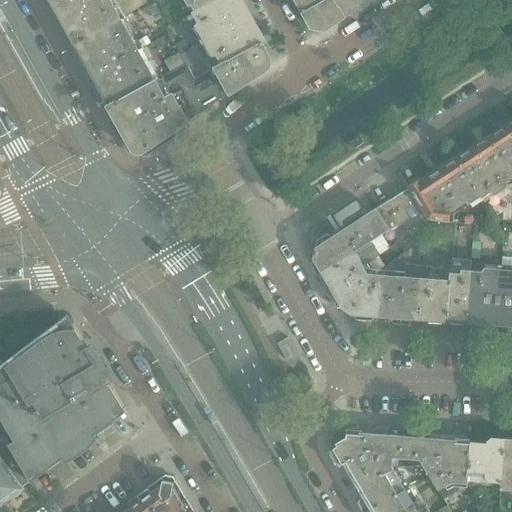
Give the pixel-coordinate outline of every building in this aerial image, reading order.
[(48,0),(74,46),(120,19),(109,0),(48,0)] [(220,0),(175,0),(176,2),(178,0),(187,0),(195,14),(220,0)] [(263,41),(250,17),(240,0),(220,0),(195,14),(200,23),(197,29),(204,43),(199,46),(195,39),(177,49),(178,53),(179,54),(185,63),(188,68),(205,58),(212,56),(219,56),(223,65),(264,42),(263,41)] [(368,0),(296,0),(310,25),(326,28),(368,0)] [(154,80),(139,54),(144,51),(139,43),(135,45),(120,19),(74,46),(108,107),(154,80)] [(264,70),(267,56),(263,48),(266,47),(264,42),(223,65),(195,80),(196,81),(210,106),(264,70)] [(185,63),(179,54),(164,62),(169,72),(185,63)] [(186,123),(170,95),(168,97),(165,92),(161,91),(154,80),(108,107),(132,149),(142,151),(142,152),(186,123)] [(196,81),(189,85),(186,80),(176,86),(177,88),(174,90),(175,93),(170,95),(186,123),(210,106),(196,81)] [(511,120),(506,125),(488,136),(511,173),(511,120)] [(465,151),(455,158),(479,195),(481,194),(482,195),(489,190),(492,194),(506,185),(503,181),(511,175),(511,173),(488,136),(479,142),(479,143),(477,147),(470,151),(465,151)] [(354,150),(364,144),(360,137),(350,143),(354,150)] [(420,180),(408,187),(408,188),(431,223),(441,239),(452,240),(453,222),(448,221),(449,211),(465,201),(467,203),(479,195),(455,158),(420,181),(420,180)] [(408,188),(389,201),(401,221),(408,231),(424,221),(427,226),(431,223),(408,188)] [(401,221),(389,201),(375,210),(388,229),(401,221)] [(317,275),(324,275),(334,268),(339,256),(344,257),(356,250),(374,238),(388,229),(375,210),(367,215),(361,212),(344,223),(345,230),(333,237),(327,234),(316,241),(317,248),(314,259),(311,265),(317,275)] [(408,231),(401,221),(388,229),(396,243),(410,235),(408,231)] [(410,235),(396,243),(403,253),(416,245),(410,235)] [(342,307),(346,310),(356,294),(355,291),(358,288),(353,280),(356,278),(353,271),(366,262),(383,252),(374,238),(356,250),(344,257),(339,256),(334,268),(324,275),(331,288),(327,294),(336,308),(342,307)] [(471,242),(470,259),(479,260),(480,243),(471,242)] [(450,269),(446,322),(446,321),(448,322),(450,325),(458,325),(461,322),(465,323),(469,271),(470,261),(451,259),(450,269)] [(375,315),(389,316),(390,297),(385,296),(385,294),(381,294),(383,274),(383,270),(370,269),(366,262),(353,271),(356,278),(353,280),(358,288),(355,291),(356,294),(346,310),(352,314),(355,320),(371,321),(375,315)] [(383,274),(381,294),(385,294),(385,296),(390,297),(389,316),(389,317),(392,323),(408,324),(412,319),(417,319),(419,295),(414,295),(417,264),(404,263),(403,272),(383,270),(383,274)] [(417,264),(414,295),(419,295),(417,319),(423,319),(426,326),(442,327),(446,322),(450,269),(429,268),(429,265),(417,264)] [(469,271),(465,323),(467,323),(469,326),(476,327),(479,324),(495,325),(499,268),(482,267),(479,271),(469,271)] [(511,269),(499,268),(495,325),(511,326),(511,269)] [(45,336),(0,369),(0,430),(5,439),(4,439),(31,482),(36,478),(62,459),(65,462),(75,457),(79,455),(79,451),(83,449),(86,449),(89,447),(94,441),(97,438),(95,434),(126,411),(109,382),(113,380),(112,376),(110,373),(109,369),(107,366),(103,365),(97,354),(93,357),(75,329),(67,329),(59,330),(52,332),(45,336)] [(287,362),(298,356),(289,339),(278,345),(287,362)] [(343,433),(328,442),(333,450),(332,450),(332,451),(329,455),(335,464),(340,465),(342,464),(361,497),(360,498),(357,503),(362,511),(366,511),(409,487),(397,467),(424,466),(418,457),(415,457),(416,439),(402,438),(402,437),(400,432),(391,431),(388,435),(387,435),(387,437),(361,435),(362,433),(361,433),(359,429),(350,428),(347,432),(347,434),(343,433)] [(416,439),(415,457),(418,457),(424,466),(442,497),(456,489),(452,482),(465,482),(466,479),(469,442),(467,437),(458,437),(455,441),(454,441),(454,442),(431,440),(431,439),(429,434),(420,433),(417,438),(416,439)] [(0,503),(1,504),(9,498),(14,499),(20,494),(21,490),(22,489),(21,488),(29,482),(29,483),(31,482),(4,439),(0,441),(0,503)] [(469,442),(466,479),(475,480),(475,481),(499,483),(498,489),(500,490),(504,440),(492,439),(488,442),(488,445),(469,443),(469,442)] [(511,440),(504,440),(500,490),(511,490),(511,440)] [(131,508),(125,511),(191,511),(193,511),(173,477),(165,476),(127,503),(131,508)] [(409,487),(366,511),(424,511),(428,510),(425,504),(420,507),(409,487)]
